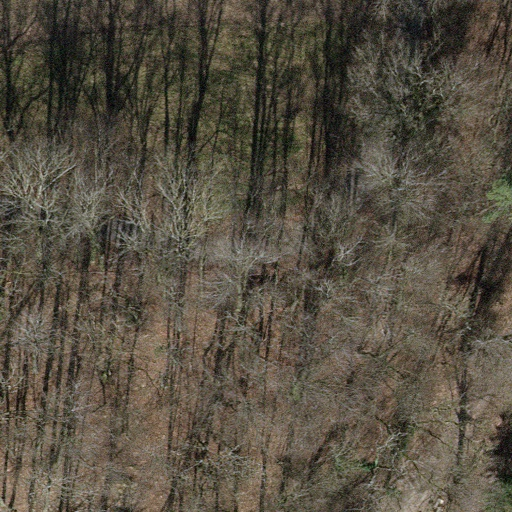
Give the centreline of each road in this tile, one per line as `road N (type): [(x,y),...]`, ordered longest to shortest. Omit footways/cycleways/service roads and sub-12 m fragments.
road 1 (track): [(0,132),(220,155),(310,141),(340,131),(374,84),(403,0)]
road 2 (track): [(417,511),(511,340)]
